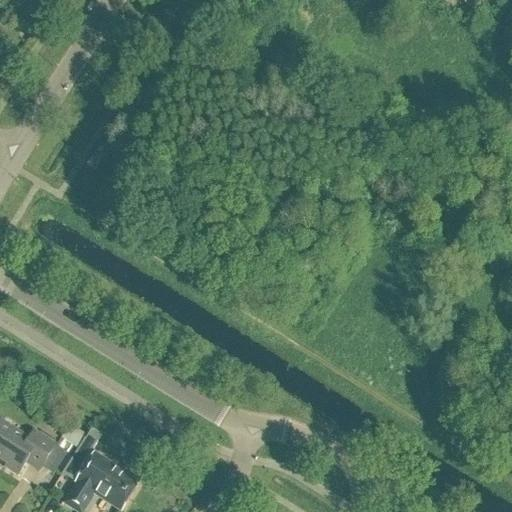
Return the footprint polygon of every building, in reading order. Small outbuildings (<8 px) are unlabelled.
[(61,171),(72,148),(60,143),(49,166),(61,171)] [(85,168),(94,173),(107,153),(98,148),(85,168)] [(29,441),(2,424),(0,426),(0,461),(8,467),(5,470),(17,478),(28,462),(41,470),(55,448),(34,434),(29,441)] [(77,452),(83,441),(67,431),(61,441),(77,452)] [(86,442),(63,478),(73,484),(95,448),(86,442)] [(123,476),(94,457),(75,486),(77,487),(64,506),(73,511),(84,511),(94,497),(116,511),(122,511),(140,485),(124,474),(123,476)]
